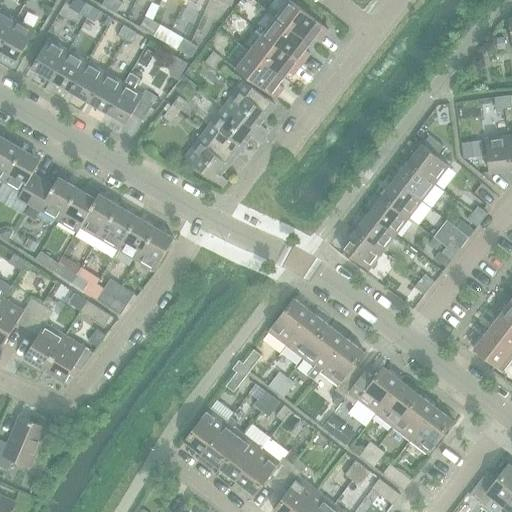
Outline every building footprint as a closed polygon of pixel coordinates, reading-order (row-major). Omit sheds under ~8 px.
[(104,0),(102,4),(109,9),(113,0),(104,0)] [(118,0),(113,0),(109,9),(116,13),(122,2),(118,0)] [(290,0),(288,0),(276,16),(310,43),(315,37),(320,40),(328,29),(290,0)] [(80,13),(87,17),(93,6),(86,2),(80,13)] [(93,6),(87,17),(94,21),(100,11),(93,6)] [(0,9),(0,44),(15,19),(0,9)] [(139,26),(147,31),(153,20),(146,16),(139,26)] [(276,16),(263,34),(302,64),(310,53),(305,49),(310,43),(276,16)] [(15,19),(0,44),(0,49),(18,60),(35,30),(15,19)] [(153,20),(147,31),(154,35),(160,24),(153,20)] [(117,35),(124,39),(131,28),(123,24),(117,35)] [(131,28),(124,39),(132,43),(138,33),(131,28)] [(263,34),(250,51),(284,77),(289,71),(293,74),(302,64),(263,34)] [(31,68),(51,79),(68,49),(49,38),(31,68)] [(177,48),(184,53),(190,42),(183,38),(177,48)] [(190,42),(184,53),(191,57),(198,46),(190,42)] [(68,49),(51,79),(69,90),(87,60),(68,49)] [(187,60),(170,50),(166,58),(169,73),(177,77),(187,60)] [(213,67),(221,57),(213,51),(205,61),(213,67)] [(284,77),(250,51),(236,68),(275,98),(284,87),(279,83),(284,77)] [(87,60),(69,90),(88,101),(105,71),(87,60)] [(105,71),(88,101),(107,112),(124,82),(105,71)] [(124,82),(107,112),(126,123),(132,114),(143,120),(157,96),(145,89),(143,93),(134,88),(140,78),(130,72),(124,82)] [(243,80),(224,106),(262,135),(267,129),(260,124),(275,104),(243,80)] [(179,95),(171,106),(179,112),(187,101),(179,95)] [(511,105),(510,95),(502,96),(504,108),(511,106),(511,105)] [(504,108),(502,96),(494,97),(496,109),(504,108)] [(179,112),(171,106),(163,116),(171,122),(179,112)] [(224,106),(204,131),(236,156),(251,136),(257,141),(262,135),(224,106)] [(236,156),(204,131),(184,157),(223,186),(228,180),(221,175),(236,156)] [(511,169),(511,168),(508,135),(485,138),(490,172),(511,169)] [(3,137),(0,141),(0,179),(2,181),(21,148),(3,137)] [(481,137),(460,140),(462,156),(483,154),(481,137)] [(422,144),(408,162),(435,183),(449,165),(422,144)] [(21,148),(2,181),(21,192),(18,197),(29,204),(43,179),(32,173),(41,159),(21,148)] [(408,162),(395,179),(422,200),(435,183),(408,162)] [(43,179),(29,204),(58,221),(77,188),(58,176),(53,185),(43,179)] [(395,179),(381,196),(409,217),(422,200),(395,179)] [(77,188),(58,221),(77,232),(81,227),(80,226),(96,198),(95,198),(77,188)] [(77,232),(75,235),(94,246),(118,205),(99,193),(95,198),(96,198),(80,226),(81,227),(77,232)] [(381,196),(368,213),(395,234),(409,217),(381,196)] [(118,205),(94,246),(112,257),(117,248),(136,215),(118,205)] [(477,205),(472,212),(482,219),(487,213),(477,205)] [(482,219),(472,212),(467,218),(477,226),(482,219)] [(368,213),(355,230),(382,251),(395,234),(368,213)] [(136,215),(117,248),(136,259),(155,226),(136,215)] [(9,224),(0,226),(0,225),(0,235),(8,240),(15,228),(9,224)] [(155,226),(136,259),(155,270),(174,237),(155,226)] [(382,251),(355,230),(341,248),(368,269),(382,251)] [(39,241),(29,236),(24,244),(34,250),(39,241)] [(451,239),(446,246),(456,253),(461,247),(451,239)] [(456,253),(446,246),(441,252),(451,260),(456,253)] [(53,256),(42,248),(36,258),(47,265),(53,256)] [(65,263),(53,256),(47,265),(59,272),(65,263)] [(59,272),(72,281),(78,272),(65,263),(59,272)] [(78,272),(72,281),(84,288),(90,279),(78,272)] [(424,274),(419,280),(429,288),(434,281),(424,274)] [(0,304),(4,298),(11,286),(0,279),(0,278),(0,304)] [(111,278),(104,288),(127,304),(134,293),(111,278)] [(429,288),(419,280),(414,287),(424,294),(429,288)] [(127,304),(104,288),(97,299),(120,314),(127,304)] [(81,308),(88,297),(76,289),(69,300),(81,308)] [(105,324),(112,313),(88,297),(81,308),(105,324)] [(268,330),(286,344),(312,311),(294,297),(268,330)] [(4,298),(0,304),(0,342),(3,344),(17,322),(27,328),(42,304),(31,298),(24,310),(4,298)] [(511,298),(500,313),(511,322),(511,298)] [(42,304),(27,328),(38,335),(24,357),(45,369),(65,335),(45,323),(53,311),(42,304)] [(312,311),(286,344),(304,358),(329,325),(312,311)] [(511,322),(500,313),(487,331),(511,349),(511,322)] [(329,325),(304,358),(314,366),(308,374),(314,379),(346,338),(329,325)] [(107,333),(98,326),(89,338),(98,345),(107,333)] [(511,358),(511,349),(487,331),(473,349),(498,367),(503,371),(511,358)] [(65,335),(45,369),(65,382),(75,365),(81,369),(94,352),(86,347),(65,335)] [(346,338),(314,379),(321,371),(339,384),(335,389),(345,397),(364,371),(355,364),(364,352),(346,338)] [(254,349),(243,363),(250,369),(261,355),(254,349)] [(232,368),(237,371),(245,377),(250,369),(243,363),(239,360),(232,368)] [(364,371),(345,397),(354,404),(358,399),(376,413),(401,380),(383,366),(373,378),(364,371)] [(237,371),(226,385),(234,391),(244,377),(237,371)] [(268,385),(276,391),(287,377),(279,371),(268,385)] [(287,377),(276,391),(283,397),(294,382),(287,377)] [(401,380),(376,413),(393,426),(418,393),(401,380)] [(265,390),(254,405),(261,410),(272,396),(265,390)] [(418,393),(393,426),(410,439),(435,406),(418,393)] [(272,396),(261,410),(268,416),(279,401),(272,396)] [(435,406),(410,439),(428,453),(453,420),(435,406)] [(184,440),(202,454),(227,421),(209,407),(184,440)] [(30,466),(47,427),(19,416),(8,443),(0,439),(0,465),(8,469),(13,459),(30,466)] [(231,416),(227,421),(202,454),(219,467),(245,434),(234,426),(238,421),(231,416)] [(245,434),(219,467),(236,480),(262,448),(245,434)] [(359,455),(366,460),(377,446),(370,441),(359,455)] [(377,446),(366,460),(374,466),(385,452),(377,446)] [(262,448),(236,480),(255,494),(264,482),(273,489),(293,464),(292,463),(297,455),(289,449),(279,461),(262,448)] [(355,460),(344,474),(352,480),(363,465),(355,460)] [(492,497),(503,505),(511,493),(511,465),(508,462),(496,478),(487,471),(470,493),(486,505),(492,497)] [(404,489),(411,480),(390,463),(383,473),(404,489)] [(293,464),(273,489),(283,496),(273,509),(277,511),(299,511),(316,490),(299,476),(302,471),(293,464)] [(363,465),(352,480),(359,485),(370,471),(363,465)] [(393,504),(400,494),(379,478),(371,487),(393,504)] [(316,490),(299,511),(326,511),(334,503),(316,490)] [(511,511),(511,493),(503,505),(511,511)] [(0,511),(10,511),(15,501),(0,494),(0,511)] [(345,511),(334,503),(326,511),(345,511)]
